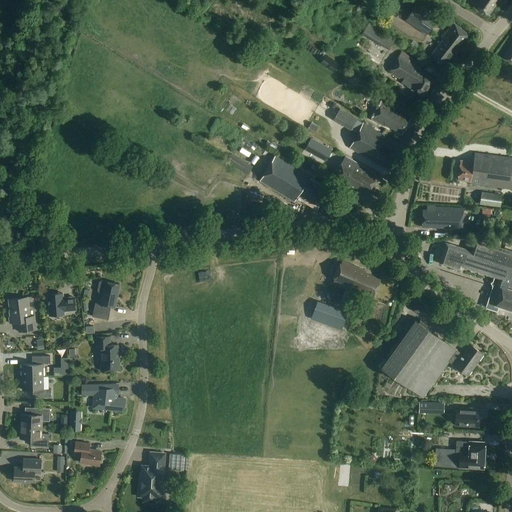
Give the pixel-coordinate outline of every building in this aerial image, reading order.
[(501,1),(501,0),(475,0),(473,4),(489,15),(499,0),(501,1)] [(431,34),(436,26),(440,19),(436,16),(426,10),(413,31),(414,32),(421,36),(422,36),(422,37),(426,31),(431,34)] [(460,51),(471,36),(455,23),(430,55),(444,66),(448,62),(453,54),(457,49),(460,51)] [(370,24),(365,32),(363,35),(390,50),(397,39),(370,24)] [(424,96),(434,79),(421,71),(424,65),(402,52),(390,72),(404,81),(402,83),(424,96)] [(381,75),(375,84),(381,88),(387,79),(381,75)] [(403,134),(411,119),(395,110),(395,109),(383,101),(373,119),(387,128),(388,127),(392,130),(393,128),(403,134)] [(386,163),(393,150),(383,145),(388,137),(364,124),(351,148),(381,164),(382,162),(386,163)] [(332,150),(311,138),(306,147),(327,159),(332,150)] [(511,189),(511,158),(475,153),(473,163),(460,161),(457,180),(470,182),(470,184),(511,189)] [(249,174),(253,167),(232,155),(228,161),(249,174)] [(316,205),(326,189),(311,180),(313,177),(277,155),(261,181),(296,203),(300,195),(316,205)] [(370,191),(377,177),(374,176),(376,173),(345,156),(332,180),(356,193),(360,186),(370,191)] [(501,208),(503,194),(482,192),(480,205),(501,208)] [(462,228),(463,209),(436,207),(435,206),(427,206),(427,210),(423,210),(422,225),(462,228)] [(511,254),(477,243),(473,254),(448,246),(442,263),(459,269),(461,266),(500,278),(497,285),(501,286),(500,288),(493,286),(486,307),(496,310),(497,306),(505,308),(505,309),(506,311),(507,311),(509,310),(509,309),(511,310),(511,254)] [(372,300),(381,280),(364,273),(365,271),(343,261),(333,283),(348,289),(341,304),(349,307),(356,293),(372,300)] [(115,309),(119,285),(101,281),(99,282),(98,291),(99,293),(102,294),(100,305),(95,304),(92,317),(108,321),(109,315),(106,314),(108,307),(115,309)] [(63,299),(62,294),(48,295),(48,302),(47,302),(47,304),(48,304),(49,316),(64,315),(64,312),(75,311),(74,298),(63,299)] [(30,317),(28,298),(9,300),(11,317),(9,317),(10,324),(18,323),(19,333),(36,330),(34,317),(30,317)] [(340,328),(346,312),(319,302),(313,318),(340,328)] [(389,378),(391,375),(423,398),(434,384),(442,373),(448,377),(453,371),(447,366),(451,360),(456,364),(456,365),(469,375),(484,353),(472,344),(463,356),(457,352),(457,351),(434,333),(415,320),(380,367),(384,370),(382,372),(389,378)] [(110,346),(110,337),(96,338),(96,350),(101,350),(102,370),(120,370),(119,359),(118,359),(118,346),(110,346)] [(38,350),(45,349),(44,340),(37,341),(38,350)] [(70,357),(78,357),(78,348),(69,349),(70,357)] [(22,378),(43,377),(43,365),(50,365),(50,357),(32,357),(32,365),(22,365),(22,378)] [(43,377),(22,378),(22,391),(33,391),(33,398),(51,398),(51,390),(43,390),(43,377)] [(115,399),(116,394),(117,394),(117,386),(82,387),(82,395),(95,395),(95,399),(94,398),(93,408),(123,412),(124,400),(115,399)] [(445,410),(445,402),(420,401),(420,409),(445,410)] [(21,427),(41,428),(41,422),(49,422),(50,409),(25,408),(25,415),(21,415),(21,427)] [(487,421),(487,410),(465,408),(464,422),(480,423),(480,421),(487,421)] [(81,431),(82,412),(71,411),(70,431),(81,431)] [(41,434),(41,428),(21,427),(20,439),(31,440),(30,447),(48,448),(48,434),(41,434)] [(483,468),(485,442),(457,440),(456,450),(436,448),(435,465),(483,468)] [(98,466),(99,463),(101,463),(102,456),(100,455),(100,453),(88,451),(89,445),(75,443),(73,454),(80,455),(79,463),(98,466)] [(163,475),(164,457),(165,452),(151,451),(151,456),(150,468),(144,467),(143,483),(140,483),(139,497),(144,497),(144,500),(146,502),(153,503),(155,501),(155,498),(162,499),(164,483),(160,483),(161,475),(163,475)] [(1,467),(10,467),(9,454),(1,454),(1,467)] [(170,454),(169,470),(183,471),(184,456),(170,454)] [(24,469),(15,468),(14,482),(34,483),(35,474),(41,474),(41,460),(24,460),(24,469)]
